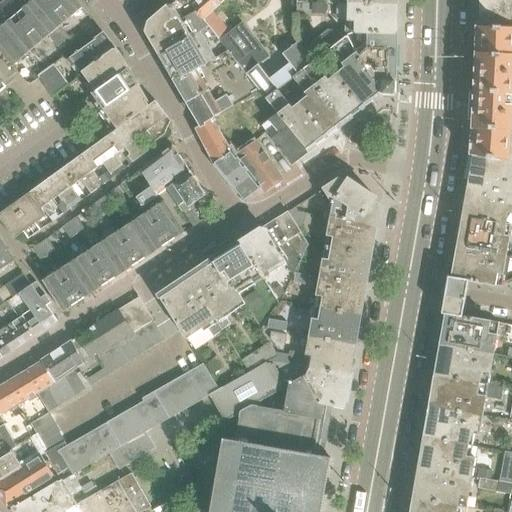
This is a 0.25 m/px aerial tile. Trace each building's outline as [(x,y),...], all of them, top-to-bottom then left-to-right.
[(58,47),(65,41),(32,2),(21,11),(17,7),(17,2),(15,0),(5,0),(0,4),(0,7),(5,13),(9,13),(13,18),(4,25),(28,54),(49,36),(58,47)] [(34,0),(32,2),(65,41),(70,37),(61,26),(82,8),(77,2),(75,0),(34,0)] [(214,11),(220,5),(215,0),(188,0),(204,19),(214,11)] [(328,30),(305,49),(315,61),(318,59),(323,54),(330,49),(345,36),(396,38),(397,4),(397,0),(348,0),(349,2),(348,18),(346,18),(346,30),(328,30)] [(340,12),(340,3),(340,0),(324,0),(325,3),(329,3),(328,11),(340,12)] [(511,0),(477,0),(476,28),(511,28),(511,0)] [(313,4),(313,15),(326,16),(326,5),(313,4)] [(177,82),(198,70),(209,64),(192,36),(175,5),(172,7),(171,6),(150,23),(148,32),(177,82)] [(214,11),(204,19),(209,25),(210,26),(214,30),(221,40),(232,32),(214,11)] [(247,74),(259,65),(271,55),(244,22),(232,32),(221,40),(247,74)] [(28,54),(4,25),(0,28),(0,51),(12,66),(28,54)] [(511,28),(476,28),(475,80),(474,91),(511,92),(511,28)] [(80,76),(81,75),(117,50),(104,34),(67,61),(80,76)] [(382,95),(345,36),(330,49),(342,63),(334,69),(365,108),(382,95)] [(396,38),(345,36),(382,95),(395,95),(396,58),(396,38)] [(347,122),(365,108),(334,69),(327,75),(326,76),(315,61),(305,49),(299,41),(283,54),(290,63),(279,72),(288,82),(280,89),(291,102),(305,91),(294,77),(305,68),(347,122)] [(134,86),(137,85),(129,70),(117,50),(81,75),(95,94),(90,97),(98,108),(125,87),(124,86),(132,82),(134,86)] [(69,84),(55,64),(38,76),(53,96),(69,84)] [(309,152),(347,122),(305,68),(294,77),(305,91),(291,102),(280,89),(288,82),(279,72),(270,79),(259,65),(247,74),(279,113),(309,152)] [(216,101),(198,70),(177,82),(202,125),(214,119),(223,113),(222,112),(234,106),(227,95),(216,101)] [(98,108),(115,131),(121,127),(132,119),(138,114),(143,111),(149,106),(137,85),(134,86),(132,82),(124,86),(125,87),(98,108)] [(473,118),(470,155),(511,159),(511,92),(474,91),(473,118)] [(74,105),(66,94),(60,99),(67,110),(74,105)] [(149,106),(143,111),(154,127),(162,137),(165,134),(170,122),(171,122),(156,101),(149,106)] [(309,152),(279,113),(262,126),(294,164),(309,152)] [(234,150),(214,119),(202,125),(196,129),(214,165),(234,150)] [(115,131),(110,135),(122,152),(126,157),(127,159),(131,164),(142,156),(121,127),(115,131)] [(126,157),(122,152),(110,135),(99,143),(121,172),(128,167),(125,164),(124,164),(123,163),(127,159),(126,157)] [(121,172),(99,143),(89,150),(87,151),(99,167),(104,163),(111,172),(106,176),(109,180),(121,172)] [(145,205),(169,188),(191,173),(173,146),(142,169),(153,186),(132,200),(138,210),(145,205)] [(261,188),(250,171),(234,150),(214,165),(243,201),(261,188)] [(94,171),(99,167),(87,151),(76,159),(98,189),(104,184),(94,171)] [(460,215),(507,223),(509,212),(511,212),(511,159),(470,155),(460,215)] [(92,193),(98,189),(76,159),(65,167),(76,183),(82,179),(92,193)] [(250,171),(261,188),(265,193),(284,181),(279,173),(280,172),(270,160),(250,171)] [(65,167),(54,176),(75,205),(84,199),(79,197),(72,186),(76,183),(65,167)] [(191,173),(169,188),(184,210),(183,210),(195,227),(201,222),(200,221),(205,218),(199,208),(197,209),(194,204),(206,196),(191,173)] [(75,205),(54,176),(43,183),(54,199),(59,195),(67,205),(67,211),(75,205)] [(320,192),(328,204),(357,185),(349,180),(346,184),(340,180),(320,192)] [(49,203),(54,199),(43,183),(30,193),(42,208),(43,208),(54,221),(60,217),(49,203)] [(332,248),(371,255),(380,207),(374,202),(376,198),(357,185),(328,204),(325,217),(331,217),(328,235),(334,237),(332,248)] [(125,199),(118,188),(111,193),(118,203),(125,199)] [(47,216),(42,208),(30,193),(14,205),(35,235),(42,230),(37,223),(47,216)] [(99,201),(106,212),(113,207),(106,196),(99,201)] [(106,212),(99,201),(92,206),(100,217),(106,212)] [(150,211),(171,242),(186,232),(165,201),(150,211)] [(29,239),(35,235),(14,205),(0,214),(0,219),(14,239),(24,232),(29,239)] [(296,208),(289,212),(299,226),(305,222),(306,213),(305,213),(298,211),(296,208)] [(156,252),(171,242),(150,211),(134,221),(156,252)] [(277,219),(302,259),(309,244),(301,233),(302,232),(299,226),(289,212),(277,219)] [(446,291),(446,295),(466,298),(466,295),(469,281),(496,286),(499,274),(503,274),(507,255),(511,236),(505,234),(507,223),(460,215),(446,291)] [(70,222),(78,234),(85,229),(76,217),(70,222)] [(300,263),(302,259),(277,219),(264,227),(285,260),(295,274),(296,274),(296,273),(311,275),(313,266),(300,263)] [(156,252),(134,221),(119,231),(141,263),(156,252)] [(78,234),(70,222),(63,227),(71,239),(78,234)] [(269,270),(285,260),(264,227),(212,260),(221,274),(226,271),(238,289),(254,280),(256,283),(272,274),(269,270)] [(141,263),(119,231),(104,241),(125,273),(141,263)] [(0,259),(9,252),(0,237),(0,259)] [(40,244),(49,255),(55,250),(47,239),(40,244)] [(125,273),(104,241),(89,250),(110,283),(125,273)] [(49,255),(40,244),(34,248),(42,260),(49,255)] [(324,296),(321,307),(361,314),(370,264),(371,255),(332,248),(330,259),(323,258),(317,295),(324,296)] [(96,292),(110,283),(89,250),(75,260),(96,292)] [(0,259),(0,271),(16,261),(9,252),(0,259)] [(81,302),(96,292),(75,260),(59,270),(81,302)] [(225,314),(244,301),(245,300),(244,298),(238,289),(226,271),(221,274),(212,260),(159,296),(169,311),(188,339),(216,320),(222,330),(231,324),(225,314)] [(81,302),(59,270),(43,281),(64,313),(81,302)] [(20,293),(32,285),(23,273),(6,286),(15,297),(20,293)] [(309,284),(311,275),(296,273),(296,274),(294,282),(309,284)] [(23,316),(36,336),(58,321),(54,316),(58,313),(52,303),(36,281),(32,285),(20,293),(29,306),(25,308),(28,312),(23,316)] [(245,300),(244,301),(252,313),(265,305),(256,290),(244,298),(245,300)] [(442,343),(436,376),(480,383),(482,371),(491,373),(495,353),(500,323),(463,317),(466,298),(446,295),(437,342),(442,343)] [(133,333),(143,327),(153,321),(154,320),(140,298),(119,310),(72,341),(78,349),(84,345),(92,357),(87,361),(87,362),(96,356),(105,350),(106,350),(114,345),(124,339),(129,335),(133,333)] [(361,314),(321,307),(319,319),(313,317),(310,336),(306,354),(291,351),(290,356),(279,354),(279,355),(272,359),(299,365),(299,363),(350,373),(361,314)] [(36,336),(23,316),(0,330),(0,334),(12,352),(36,336)] [(287,331),(288,322),(270,319),(268,328),(287,331)] [(165,339),(153,321),(143,327),(154,345),(165,339)] [(145,351),(154,345),(143,327),(133,333),(145,351)] [(271,332),(270,339),(278,350),(283,351),(286,335),(271,332)] [(145,351),(133,333),(129,335),(124,339),(135,357),(145,351)] [(0,359),(12,352),(0,334),(0,359)] [(126,363),(135,357),(124,339),(114,345),(126,363)] [(86,362),(78,349),(72,341),(42,361),(55,382),(63,377),(74,370),(79,367),(87,362),(87,361),(86,362)] [(272,359),(279,355),(278,353),(270,342),(243,360),(250,372),(272,359)] [(117,369),(126,363),(114,345),(106,350),(105,350),(117,369)] [(108,374),(117,369),(105,350),(96,356),(108,374)] [(99,380),(108,374),(96,356),(87,362),(99,380)] [(254,405),(274,394),(290,385),(296,381),(299,365),(272,359),(250,372),(221,389),(210,396),(224,421),(225,422),(241,413),(254,405)] [(0,456),(35,433),(17,405),(38,393),(46,388),(55,382),(42,361),(0,386),(0,456)] [(91,385),(99,380),(87,362),(79,367),(91,385)] [(205,399),(210,396),(221,389),(204,363),(189,372),(205,399)] [(344,407),(350,373),(299,363),(299,365),(296,381),(306,376),(322,403),(328,404),(344,407)] [(87,388),(74,370),(63,377),(75,395),(87,388)] [(205,399),(189,372),(177,379),(193,406),(205,399)] [(254,405),(241,413),(236,440),(224,438),(211,511),(321,511),(331,458),(324,457),(319,456),(328,404),(322,403),(306,376),(296,381),(290,385),(285,410),(254,405)] [(426,436),(470,444),(472,433),(481,435),(484,415),(487,397),(498,399),(500,387),(480,383),(436,376),(426,436)] [(67,400),(75,395),(63,377),(55,382),(67,400)] [(193,406),(177,379),(164,386),(180,413),(193,406)] [(67,400),(55,382),(46,388),(58,406),(67,400)] [(169,420),(180,413),(164,386),(153,392),(169,420)] [(58,406),(46,388),(38,393),(50,411),(58,406)] [(156,427),(169,420),(153,392),(143,398),(142,396),(139,398),(156,427)] [(17,405),(35,433),(47,453),(49,451),(66,441),(60,432),(61,431),(50,411),(38,393),(17,405)] [(156,427),(139,398),(130,403),(133,407),(130,409),(144,434),(147,432),(156,427)] [(507,419),(508,410),(493,407),(492,417),(507,419)] [(130,409),(118,416),(132,441),(144,434),(130,409)] [(106,423),(120,447),(132,441),(118,416),(106,423)] [(108,454),(110,453),(120,447),(106,423),(94,430),(108,454)] [(108,454),(94,430),(82,437),(96,461),(108,454)] [(120,447),(110,453),(120,469),(121,468),(129,464),(141,456),(153,449),(157,447),(147,432),(144,434),(132,441),(120,447)] [(0,483),(47,453),(35,433),(0,456),(0,483)] [(426,436),(415,498),(468,507),(473,477),(477,457),(468,455),(470,444),(426,436)] [(96,461),(82,437),(70,444),(84,468),(96,461)] [(74,474),(84,468),(70,444),(59,450),(60,452),(57,454),(62,463),(66,461),(74,474)] [(47,453),(0,483),(0,496),(7,507),(17,501),(24,496),(39,486),(59,474),(50,460),(47,455),(48,454),(47,453)] [(480,478),(492,480),(494,471),(479,468),(477,477),(480,478)] [(63,511),(142,511),(152,507),(133,473),(75,505),(63,511)] [(511,483),(492,480),(480,478),(478,488),(511,494),(511,486),(511,483)] [(15,508),(17,511),(63,511),(75,505),(60,480),(19,505),(20,505),(15,508)] [(412,511),(466,511),(468,507),(415,498),(412,511)] [(196,511),(205,511),(208,510),(208,502),(206,499),(193,507),(196,511)]
